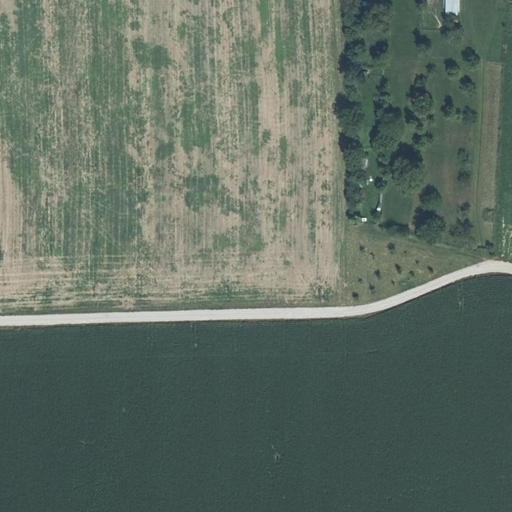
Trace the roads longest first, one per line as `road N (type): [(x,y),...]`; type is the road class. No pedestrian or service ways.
road 1 (unclassified): [(0,321),(350,311),(469,271),(511,267)]
road 2 (track): [(504,266),(360,228)]
